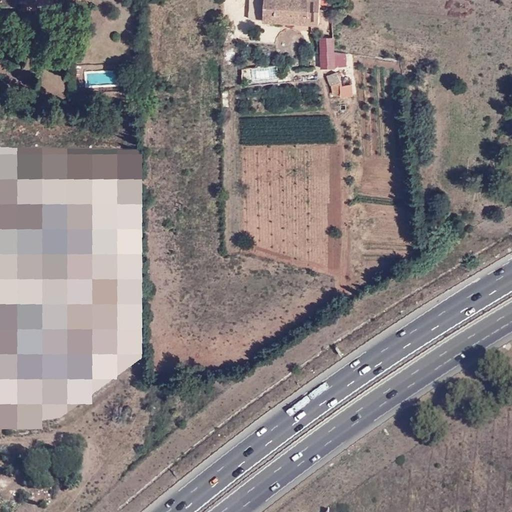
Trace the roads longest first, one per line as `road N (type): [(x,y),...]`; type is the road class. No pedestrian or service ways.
road 1 (motorway): [(511,281),(280,430),(179,511)]
road 2 (motorway): [(240,511),(511,326)]
